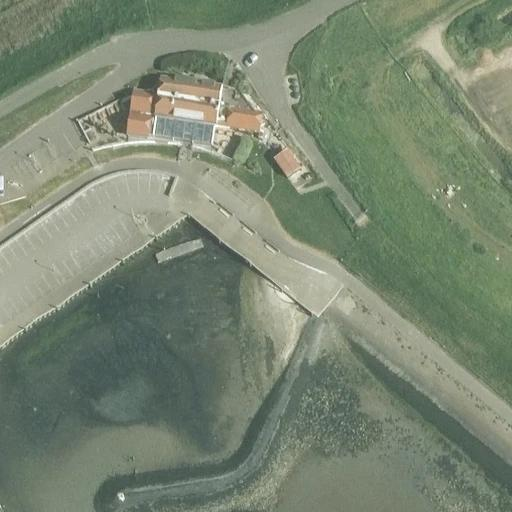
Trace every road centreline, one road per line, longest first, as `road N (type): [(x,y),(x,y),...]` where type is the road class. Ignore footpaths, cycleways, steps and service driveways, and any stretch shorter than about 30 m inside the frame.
road 1 (unclassified): [(0,110),(128,47),(260,47)]
road 2 (unclassified): [(355,213),(279,109),(260,47)]
